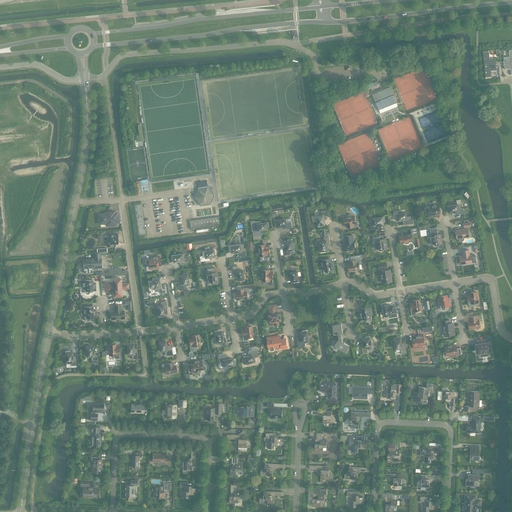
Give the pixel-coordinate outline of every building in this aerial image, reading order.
[(483,54),(484,65),(496,64),(495,58),(490,59),(489,53),(488,51),(483,51),(483,54)] [(496,64),(484,65),(485,77),(491,77),(491,71),(497,70),(496,64)] [(379,110),(396,103),(396,102),(390,87),(382,90),(373,95),(379,110)] [(149,192),(148,179),(137,180),(138,193),(149,192)] [(210,204),(214,195),(208,187),(198,188),(194,198),(200,206),(210,204)] [(425,210),(425,211),(426,211),(426,212),(427,212),(428,212),(429,212),(429,218),(434,217),(434,215),(440,214),(438,204),(436,205),(435,202),(430,203),(430,207),(427,208),(426,208),(425,209),(425,210)] [(456,215),(464,213),(463,208),(460,208),(460,204),(447,206),(448,211),(449,211),(449,213),(456,212),(456,215)] [(327,217),(326,211),(321,212),(321,216),(317,216),(318,227),(323,226),(323,225),(325,225),(324,218),(327,217)] [(104,216),(104,214),(99,215),(99,219),(98,219),(99,223),(100,224),(107,223),(107,225),(115,225),(115,223),(118,222),(118,213),(117,213),(117,214),(114,214),(114,213),(113,213),(107,213),(107,214),(106,214),(106,216),(104,216)] [(412,216),(406,217),(406,213),(395,215),(396,219),(397,219),(397,221),(404,220),(405,225),(414,223),(413,216),(412,216)] [(349,218),(344,218),(344,219),(343,220),(343,222),(344,222),(345,225),(347,225),(347,228),(358,226),(358,221),(355,222),(355,217),(352,217),(352,215),(351,214),(349,215),(348,216),(349,218)] [(191,229),(192,229),(219,225),(218,217),(189,221),(191,229)] [(377,225),(384,224),(383,222),(385,222),(384,217),(371,219),(372,223),(370,224),(371,230),(378,229),(377,225)] [(285,219),(275,221),(275,225),(277,225),(277,227),(284,226),(284,229),(292,228),(291,222),(291,218),(285,219)] [(251,221),(251,225),(253,237),(262,235),(261,230),(268,229),(268,227),(269,227),(268,223),(261,224),(260,221),(255,222),(254,221),(251,221)] [(464,239),(464,238),(469,237),(468,229),(467,229),(467,227),(470,226),(470,223),(464,224),(464,227),(465,229),(456,231),(457,239),(459,238),(459,239),(461,241),(463,241),(464,239)] [(411,234),(399,236),(400,243),(405,243),(406,244),(408,243),(409,243),(409,242),(413,241),(416,241),(416,247),(420,246),(419,238),(418,233),(419,233),(418,227),(410,228),(411,234)] [(437,245),(442,244),(440,234),(438,235),(437,232),(438,232),(437,228),(430,229),(431,234),(432,234),(433,237),(430,237),(432,244),(433,244),(433,245),(433,246),(434,246),(435,246),(437,246),(437,245)] [(109,236),(106,236),(105,236),(104,236),(104,237),(103,237),(103,238),(103,239),(103,240),(104,240),(104,241),(105,241),(106,241),(107,241),(107,247),(115,246),(115,244),(118,243),(117,234),(109,235),(109,236)] [(344,237),(345,243),(344,243),(345,247),(345,248),(345,250),(346,250),(346,251),(356,250),(354,241),(353,235),(344,237)] [(329,237),(324,237),(324,238),(323,239),(317,240),(318,246),(321,246),(322,253),(326,252),(326,251),(328,250),(327,244),(330,243),(329,237)] [(380,251),(382,251),(382,250),(386,249),(385,244),(386,244),(385,239),(380,240),(380,237),(373,238),(373,243),(376,242),(377,249),(378,249),(378,250),(379,251),(380,251)] [(290,251),(294,250),(292,239),(287,240),(288,241),(286,242),(287,248),(284,249),(285,256),(290,255),(290,254),(290,251)] [(264,256),(264,258),(270,257),(269,246),(265,247),(265,245),(262,245),(261,244),(260,245),(259,246),(258,246),(260,257),(264,256)] [(247,256),(247,254),(246,248),(240,249),(240,245),(229,246),(230,251),(231,251),(231,253),(238,252),(239,257),(247,256)] [(200,257),(200,262),(208,260),(208,258),(215,256),(214,255),(216,254),(215,250),(210,250),(209,248),(209,247),(206,248),(205,249),(206,251),(202,252),(203,255),(200,257)] [(469,256),(469,250),(463,251),(463,255),(464,255),(464,256),(460,257),(461,264),(476,262),(475,255),(469,256)] [(95,259),(83,260),(84,269),(84,273),(92,273),(92,268),(93,269),(102,268),(101,258),(100,258),(100,253),(94,254),(95,259)] [(181,265),(188,264),(187,258),(186,258),(185,257),(184,254),(171,256),(172,260),(173,260),(174,262),(180,261),(181,265)] [(148,264),(149,264),(150,269),(158,268),(157,266),(160,265),(159,256),(151,258),(151,259),(148,259),(147,259),(147,260),(146,260),(146,261),(146,262),(146,263),(147,264),(148,264)] [(323,269),(324,272),(324,273),(325,274),(326,274),(327,274),(328,274),(328,273),(329,273),(329,272),(329,271),(329,270),(334,270),(333,262),(330,262),(330,259),(321,261),(322,269),(323,269)] [(349,271),(360,270),(359,265),(361,264),(361,259),(349,261),(350,264),(348,265),(348,267),(348,268),(348,270),(349,270),(349,271)] [(383,283),(392,281),(391,277),(390,274),(390,270),(386,271),(386,268),(387,268),(386,263),(379,264),(379,269),(381,269),(381,271),(383,283)] [(236,274),(237,280),(239,280),(240,281),(244,281),(242,270),(239,271),(237,266),(232,266),(233,274),(236,274)] [(209,283),(209,284),(210,284),(211,285),(213,284),(213,283),(218,282),(216,273),(215,273),(214,268),(207,269),(208,275),(207,275),(208,282),(209,282),(209,283)] [(299,282),(297,270),(293,270),(292,268),(287,269),(288,276),(291,275),(292,282),(294,282),(294,283),(299,282)] [(269,272),(269,270),(267,270),(266,270),(264,270),(263,270),(263,281),(268,281),(268,284),(273,284),(273,272),(269,272)] [(185,286),(189,286),(187,273),(182,274),(183,275),(181,275),(182,282),(178,283),(179,291),(185,290),(185,289),(185,286)] [(157,277),(153,278),(153,281),(149,281),(150,288),(154,287),(155,291),(158,290),(159,293),(165,292),(163,284),(160,285),(159,278),(157,279),(157,277)] [(114,296),(122,296),(121,289),(125,289),(125,284),(121,284),(121,278),(113,279),(113,283),(105,283),(106,292),(113,292),(114,296)] [(90,292),(90,291),(95,291),(95,283),(92,283),(92,280),(83,280),(84,289),(85,289),(85,292),(85,293),(86,294),(87,294),(87,295),(88,295),(88,294),(89,294),(90,293),(90,292)] [(236,300),(247,298),(246,293),(248,293),(248,288),(237,290),(237,293),(235,293),(235,296),(235,297),(235,298),(236,299),(236,300)] [(471,295),(467,295),(469,306),(474,306),(474,307),(479,306),(478,303),(477,292),(476,292),(475,291),(474,292),(473,292),(470,293),(471,295)] [(446,306),(451,306),(450,301),(448,301),(447,295),(438,297),(439,305),(440,305),(441,308),(441,309),(442,309),(442,310),(443,310),(444,310),(445,310),(445,309),(446,308),(446,307),(446,306)] [(415,300),(413,301),(413,303),(410,303),(412,315),(417,315),(416,311),(421,310),(419,300),(418,300),(418,299),(416,299),(415,300)] [(167,308),(166,301),(161,302),(161,306),(157,307),(159,317),(163,317),(163,315),(165,315),(164,308),(167,308)] [(389,306),(388,304),(386,305),(385,304),(383,305),(382,306),(384,316),(389,316),(389,318),(397,317),(396,308),(392,308),(392,306),(389,306)] [(124,319),(124,311),(121,311),(121,305),(114,305),(115,309),(115,311),(111,312),(111,320),(124,319)] [(281,320),(281,319),(280,315),(280,314),(279,315),(279,314),(276,314),(276,311),(277,311),(276,305),(269,306),(270,315),(269,315),(269,316),(270,321),(270,322),(271,322),(272,326),(277,325),(276,322),(277,322),(277,321),(280,321),(280,320),(281,320)] [(90,319),(90,318),(96,317),(95,310),(93,310),(93,307),(83,307),(84,316),(85,316),(85,319),(85,320),(86,320),(86,321),(87,321),(88,321),(89,321),(90,320),(90,319)] [(372,319),(371,316),(372,316),(371,307),(362,309),(362,312),(360,312),(361,320),(367,319),(367,320),(367,321),(368,321),(368,322),(369,322),(370,322),(371,321),(372,320),(372,319)] [(479,321),(482,321),(481,315),(477,316),(470,317),(470,321),(468,321),(469,325),(468,326),(468,327),(469,328),(469,329),(480,327),(479,321)] [(449,335),(454,335),(453,330),(453,327),(452,323),(450,324),(449,320),(442,321),(442,325),(444,325),(445,336),(446,336),(447,337),(449,336),(449,335)] [(337,343),(335,347),(340,349),(340,351),(342,350),(346,352),(347,350),(348,350),(348,349),(349,346),(344,343),(344,344),(342,344),(341,334),(342,334),(342,332),(342,331),(342,330),(341,325),(332,326),(333,329),(334,332),(338,332),(339,341),(338,340),(337,343)] [(242,330),(243,341),(248,340),(248,338),(253,337),(251,326),(250,326),(248,326),(247,327),(245,327),(245,329),(242,330)] [(309,343),(307,330),(302,331),(302,332),(301,332),(302,339),(297,340),(298,348),(305,347),(305,346),(305,343),(309,343)] [(219,331),(215,332),(217,345),(221,344),(221,346),(222,346),(227,345),(226,338),(223,339),(222,332),(220,333),(219,331)] [(194,335),(192,336),(192,338),(189,338),(191,351),(196,350),(195,346),(200,345),(198,335),(197,335),(197,334),(195,334),(194,335)] [(427,344),(428,343),(428,342),(427,342),(426,341),(425,341),(424,341),(423,335),(415,337),(416,339),(413,340),(414,349),(422,347),(422,346),(426,346),(426,345),(427,345),(427,344)] [(280,336),(267,338),(269,349),(270,349),(270,351),(271,351),(274,351),(274,350),(274,348),(281,347),(282,349),(287,348),(285,339),(281,340),(280,336)] [(361,346),(363,354),(368,353),(368,348),(371,347),(370,336),(365,337),(365,338),(363,339),(364,345),(361,346)] [(399,338),(394,339),(396,349),(400,349),(401,353),(401,354),(406,353),(405,345),(402,345),(401,339),(399,339),(399,338)] [(480,344),(477,345),(477,348),(478,353),(480,353),(480,355),(482,356),(487,356),(489,354),(488,352),(490,351),(489,346),(489,343),(488,343),(487,339),(479,341),(480,344)] [(167,348),(166,341),(164,341),(163,340),(159,341),(160,352),(164,351),(166,356),(173,355),(172,347),(167,348)] [(132,359),(138,359),(137,351),(134,351),(134,344),(132,345),(132,343),(127,344),(128,354),(131,354),(132,359)] [(116,346),(116,344),(113,344),(112,344),(111,344),(110,345),(109,345),(109,346),(106,346),(107,351),(109,351),(110,356),(115,355),(115,359),(120,358),(119,346),(116,346)] [(458,355),(461,354),(460,348),(457,348),(457,347),(450,348),(450,345),(445,346),(446,352),(445,352),(444,353),(443,354),(443,355),(444,356),(445,356),(446,356),(449,356),(450,357),(458,356),(458,355)] [(91,346),(86,346),(87,357),(91,357),(92,360),(92,361),(92,363),(98,363),(98,360),(97,353),(93,354),(93,347),(91,347),(91,346)] [(243,359),(242,359),(243,364),(246,363),(246,365),(249,365),(249,363),(256,362),(255,358),(258,357),(257,350),(249,351),(250,356),(243,357),(243,359)] [(70,364),(71,366),(76,366),(76,359),(73,359),(72,352),(70,352),(70,351),(66,351),(66,356),(63,356),(63,357),(63,361),(64,361),(66,361),(66,364),(70,364)] [(219,358),(220,363),(218,364),(219,370),(223,369),(223,367),(235,365),(234,360),(233,360),(233,359),(226,360),(226,357),(219,358)] [(203,365),(202,365),(201,360),(196,361),(197,363),(187,365),(189,372),(192,371),(192,373),(200,372),(200,371),(204,370),(205,370),(205,369),(206,368),(206,367),(205,367),(205,366),(204,366),(204,365),(203,365)] [(176,368),(176,366),(174,366),(173,363),(162,365),(163,370),(165,369),(166,374),(177,372),(177,371),(177,369),(176,368)] [(394,383),(391,386),(387,386),(387,398),(391,398),(395,402),(395,404),(394,410),(399,410),(399,404),(399,392),(402,392),(403,384),(394,383)] [(418,393),(413,393),(412,402),(422,403),(422,399),(427,400),(428,391),(434,391),(434,384),(427,383),(426,388),(419,387),(418,393)] [(336,399),(336,384),(320,384),(320,391),(329,391),(328,399),(336,399)] [(372,394),(372,388),(354,388),(354,399),(367,399),(367,393),(372,394)] [(442,388),(442,391),(438,391),(438,399),(442,400),(445,400),(449,404),(449,406),(453,406),(454,392),(450,392),(447,388),(442,388)] [(479,400),(479,392),(469,391),(469,406),(465,406),(464,411),(472,412),(473,406),(479,407),(479,406),(481,406),(482,400),(479,400)] [(148,410),(148,402),(144,402),(144,405),(131,404),(131,413),(144,413),(144,409),(148,410)] [(104,413),(104,404),(92,404),(91,414),(90,414),(90,420),(97,421),(97,413),(104,413)] [(221,414),(221,404),(216,404),(215,409),(206,408),(205,420),(214,420),(215,414),(221,414)] [(167,405),(167,418),(167,420),(174,420),(174,418),(175,418),(176,405),(167,405)] [(253,417),(253,408),(246,407),(246,408),(237,408),(237,416),(253,417)] [(282,418),(282,410),(275,410),(275,409),(272,409),(271,419),(276,419),(276,418),(282,418)] [(332,412),(318,411),(318,410),(312,410),(311,414),(317,415),(319,415),(323,420),(323,423),(335,424),(335,420),(331,416),(332,412)] [(359,428),(359,425),(359,421),(363,417),(365,417),(371,417),(371,413),(363,412),(363,413),(351,412),(351,416),(347,420),(347,424),(351,424),(350,428),(359,428)] [(479,432),(480,418),(473,418),(472,426),(467,426),(467,432),(479,432)] [(100,446),(101,433),(97,433),(98,427),(90,426),(90,433),(92,433),(91,445),(100,446)] [(281,445),(281,439),(275,439),(275,437),(272,437),(273,433),(266,433),(266,439),(270,439),(270,442),(268,442),(268,449),(274,449),(274,445),(281,445)] [(237,435),(233,435),(226,434),(226,439),(234,439),(238,443),(238,447),(250,448),(250,444),(247,440),(247,435),(243,435),(237,435)] [(317,439),(318,439),(318,442),(317,442),(317,444),(315,444),(315,452),(320,452),(321,451),(323,451),(323,447),(326,448),(327,440),(323,440),(323,434),(317,434),(317,439)] [(350,437),(350,441),(349,441),(349,446),(355,446),(352,446),(352,452),(358,452),(359,449),(365,449),(365,443),(363,443),(364,436),(356,435),(356,437),(350,437)] [(388,454),(387,462),(399,462),(399,450),(395,450),(396,444),(389,444),(389,447),(389,449),(391,450),(391,452),(389,452),(389,454),(388,454)] [(421,456),(424,456),(424,462),(431,462),(431,459),(438,459),(438,452),(437,452),(437,446),(429,446),(429,447),(423,447),(422,452),(421,452),(421,456)] [(479,456),(479,447),(470,446),(470,460),(477,460),(478,456),(479,456)] [(142,456),(142,453),(136,452),(136,456),(132,455),(131,467),(135,467),(135,468),(139,468),(139,456),(142,456)] [(164,465),(164,463),(164,465),(169,465),(169,458),(165,458),(165,454),(153,453),(152,462),(157,462),(157,465),(164,465)] [(195,470),(195,456),(191,456),(191,458),(187,462),(183,461),(183,474),(187,474),(191,470),(195,470)] [(101,473),(102,461),(98,461),(98,457),(91,457),(91,460),(93,460),(92,472),(101,473)] [(241,471),(242,464),(235,464),(235,466),(232,466),(232,468),(230,468),(230,476),(235,476),(235,475),(238,475),(238,471),(241,471)] [(278,464),(265,464),(265,468),(260,471),(260,476),(272,476),(273,472),(277,469),(279,469),(279,468),(285,468),(285,464),(278,464)] [(333,479),(333,475),(329,471),(329,466),(315,466),(315,470),(317,470),(321,475),(321,478),(333,479)] [(357,480),(357,476),(357,475),(361,472),(363,472),(369,472),(369,468),(363,467),(363,468),(349,467),(349,471),(345,475),(344,479),(357,480)] [(382,477),(388,478),(390,478),(393,482),(393,486),(397,486),(396,489),(401,489),(401,486),(405,486),(406,482),(402,478),(402,477),(402,474),(390,474),(390,473),(382,473),(382,474),(382,477)] [(478,480),(478,475),(468,474),(468,479),(466,479),(465,486),(474,486),(475,480),(478,480)] [(417,483),(417,487),(421,487),(421,490),(426,490),(426,487),(429,487),(429,484),(433,480),(435,480),(441,480),(442,475),(434,475),(421,475),(421,479),(417,483)] [(137,486),(138,480),(131,480),(130,485),(126,485),(125,497),(134,497),(135,485),(137,486)] [(165,493),(164,493),(164,490),(167,490),(171,490),(171,481),(167,480),(167,484),(163,484),(163,487),(155,486),(155,498),(164,498),(165,498),(165,493)] [(195,488),(191,488),(191,486),(186,486),(186,483),(180,482),(180,488),(184,488),(184,491),(182,491),(181,498),(188,498),(188,494),(195,495),(195,488)] [(229,496),(228,503),(234,503),(234,502),(237,502),(237,499),(240,499),(241,491),(237,491),(237,485),(231,485),(230,488),(234,488),(234,493),(231,493),(230,496),(229,496)] [(96,497),(97,488),(84,488),(84,497),(96,497)] [(324,501),(324,500),(324,495),(326,495),(327,490),(321,490),(321,489),(315,488),(314,494),(316,494),(316,496),(314,496),(314,499),(313,499),(312,507),(325,507),(326,501),(324,501)] [(278,491),(278,492),(263,491),(263,495),(259,499),(259,503),(272,504),(272,500),(276,496),(284,496),(284,492),(278,491)] [(352,497),(352,501),(350,501),(349,507),(356,507),(356,503),(363,504),(363,497),(356,497),(356,495),(354,495),(354,492),(348,492),(347,497),(352,497)] [(381,493),(381,497),(387,497),(387,502),(387,504),(385,504),(385,511),(390,511),(391,511),(393,511),(393,507),(397,507),(397,500),(398,494),(393,494),(387,494),(381,493)] [(480,507),(481,500),(476,500),(476,496),(465,495),(465,504),(463,504),(463,509),(465,509),(464,511),(475,511),(475,507),(480,507)] [(420,497),(420,502),(425,502),(425,506),(422,506),(422,511),(428,511),(428,509),(435,509),(435,503),(429,502),(429,500),(426,500),(427,497),(420,497)]
